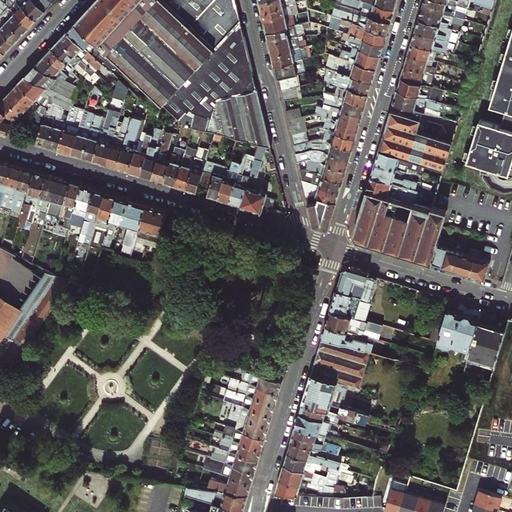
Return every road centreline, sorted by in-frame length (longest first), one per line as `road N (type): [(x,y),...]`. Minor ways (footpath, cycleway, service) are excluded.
road 1 (residential): [(0,141),(298,235)]
road 2 (residential): [(334,246),(257,506)]
road 3 (residential): [(409,0),(334,246)]
road 4 (residential): [(298,235),(246,0)]
road 5 (residential): [(334,246),(504,298)]
